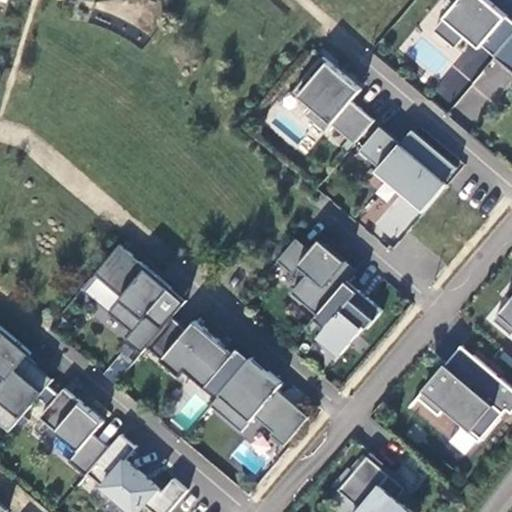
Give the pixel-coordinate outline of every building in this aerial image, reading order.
[(460,0),(435,30),(456,48),(467,35),(473,41),(475,38),(496,56),(511,37),(511,19),(489,0),(460,0)] [(511,37),(496,56),(511,69),(511,37)] [(363,89),(324,57),(295,91),(313,107),(307,115),(327,131),(333,124),(356,144),(376,120),(353,101),(363,89)] [(441,187),(458,167),(414,129),(402,143),(382,126),(362,150),(410,191),(407,195),(427,211),(444,190),(441,187)] [(295,273),(301,265),(314,251),(298,238),(279,260),(295,273)] [(317,254),(305,269),(310,273),(293,292),(319,315),(348,280),(358,269),(327,243),(317,254)] [(155,308),(168,293),(139,268),(143,263),(121,244),(97,273),(124,296),(110,312),(133,332),(127,339),(143,353),(149,346),(170,321),(155,308)] [(317,254),(314,251),(301,265),(305,269),(317,254)] [(366,326),(369,328),(384,311),(368,297),(366,299),(360,294),(362,292),(348,280),(319,315),(316,318),(327,328),(320,336),(342,354),(366,326)] [(511,288),(507,293),(511,297),(511,300),(495,320),(511,334),(511,288)] [(224,367),(236,378),(237,376),(254,357),(234,340),(225,351),(218,346),(222,341),(197,320),(189,329),(174,316),(170,321),(149,346),(183,375),(188,370),(208,386),(224,367)] [(0,325),(0,370),(4,374),(0,377),(0,421),(11,431),(45,390),(20,368),(33,353),(0,325)] [(105,375),(116,385),(139,358),(127,348),(105,375)] [(254,390),(270,371),(254,357),(237,376),(254,390)] [(441,415),(447,408),(464,423),(462,426),(480,442),(508,409),(511,412),(511,387),(480,360),(464,378),(448,364),(419,397),(441,415)] [(275,432),(272,435),(286,446),(311,417),(279,390),(284,384),(270,371),(254,390),(237,376),(236,378),(212,406),(243,432),(257,416),(275,432)] [(41,417),(80,450),(70,461),(87,475),(89,473),(108,451),(92,437),(96,433),(106,422),(66,388),(41,417)] [(112,447),(96,433),(92,437),(108,451),(112,447)] [(123,434),(112,447),(108,451),(89,473),(135,511),(139,511),(146,505),(154,511),(170,511),(189,490),(175,478),(164,491),(127,459),(138,447),(123,434)] [(391,474),(370,456),(340,490),(362,508),(358,511),(413,511),(398,499),(407,488),(392,475),(395,471),(391,474)] [(0,511),(7,511),(9,510),(0,502),(0,511)]
